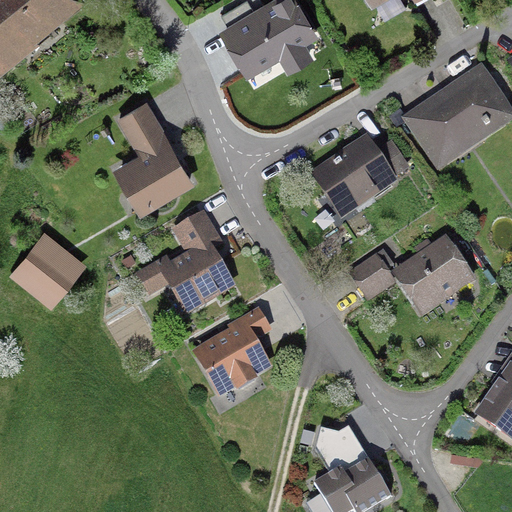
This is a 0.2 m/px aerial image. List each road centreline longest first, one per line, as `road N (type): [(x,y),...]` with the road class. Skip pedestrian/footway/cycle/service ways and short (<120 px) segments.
road 1 (residential): [(226,162),(304,134),(511,13)]
road 2 (residential): [(226,162),(252,216),(396,433)]
road 3 (track): [(322,321),(272,511)]
road 4 (residential): [(146,0),(182,50),(226,162)]
road 5 (residential): [(511,305),(443,398),(396,433)]
